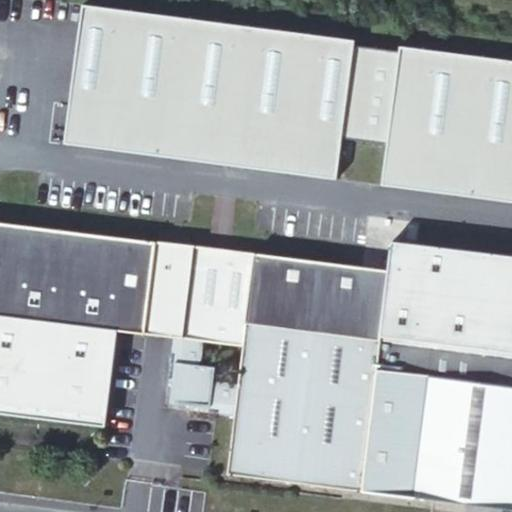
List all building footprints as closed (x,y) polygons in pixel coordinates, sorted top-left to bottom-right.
[(61,144),(335,174),(339,135),(383,139),(378,185),(511,199),(511,54),(76,7),(61,144)] [(0,313),(144,334),(156,240),(0,220),(0,313)] [(214,342),(226,249),(156,240),(144,334),(173,337),(214,342)] [(238,383),(234,415),(228,473),(362,491),(511,509),(511,355),(381,339),(389,271),(226,249),(214,342),(211,366),(216,367),(210,412),(215,413),(219,381),(238,383)] [(214,342),(173,337),(167,382),(172,389),(170,402),(184,403),(188,410),(205,412),(211,366),(214,342)] [(216,367),(211,366),(205,412),(210,412),(216,367)] [(215,413),(234,415),(238,383),(219,381),(215,413)]
